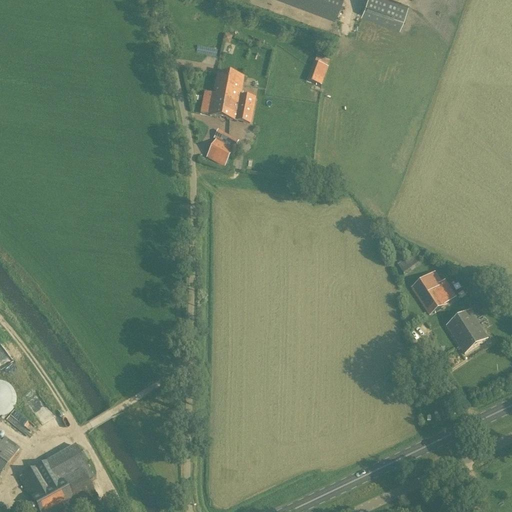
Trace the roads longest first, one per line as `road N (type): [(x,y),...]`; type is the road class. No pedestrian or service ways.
road 1 (unclassified): [(189,511),(193,174),(154,0)]
road 2 (primary): [(284,511),(511,404)]
road 3 (unclassified): [(359,511),(511,439)]
